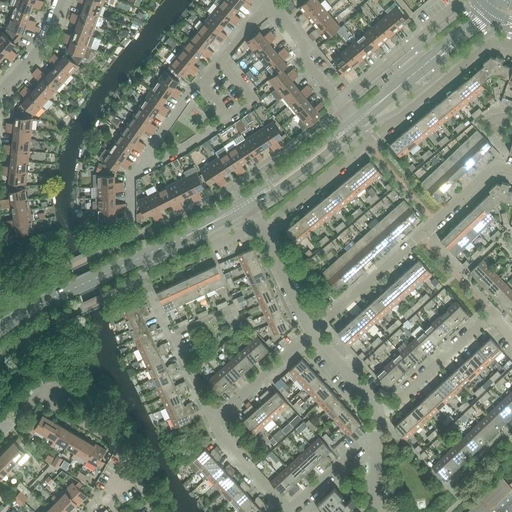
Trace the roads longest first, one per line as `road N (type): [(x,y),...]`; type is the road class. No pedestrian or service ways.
road 1 (residential): [(511,46),(489,44),(260,232)]
road 2 (tertiary): [(0,330),(244,204)]
road 3 (residential): [(307,335),(497,166),(511,171)]
road 4 (residential): [(156,511),(110,441),(63,413),(50,394),(8,429)]
road 5 (residential): [(133,173),(249,101),(219,62)]
road 6 (tertiary): [(354,123),(489,8)]
road 7 (residential): [(511,335),(492,316),(380,413)]
road 8 (residential): [(354,123),(267,6)]
road 9 (residential): [(219,62),(133,173)]
road 10 (tertiary): [(244,204),(354,123)]
road 11 (residential): [(211,422),(307,335)]
road 12 (residential): [(211,422),(156,310)]
